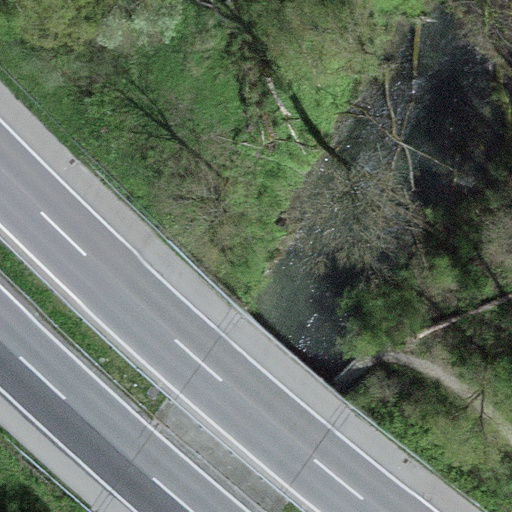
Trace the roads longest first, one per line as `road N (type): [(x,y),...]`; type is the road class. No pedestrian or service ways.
road 1 (motorway): [(381,511),(199,359),(0,170)]
road 2 (motorway): [(0,336),(192,511)]
